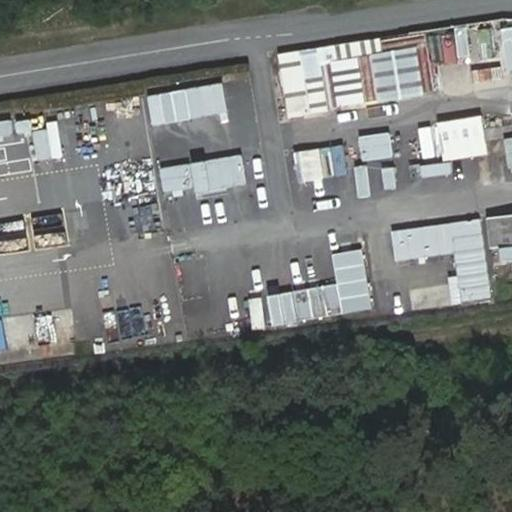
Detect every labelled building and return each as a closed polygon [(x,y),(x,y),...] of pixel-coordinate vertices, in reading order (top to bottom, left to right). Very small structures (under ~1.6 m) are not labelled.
[(477,45),(481,74),(511,70),(511,27),(506,29),(508,42),(477,45)] [(446,61),(443,31),(279,52),(287,114),(435,95),(431,63),(446,61)] [(482,185),(511,181),(511,110),(439,120),(445,160),(478,155),(482,185)] [(361,133),(363,159),(396,157),(395,130),(361,133)] [(300,148),(302,178),(350,174),(348,144),(300,148)] [(168,198),(251,180),(245,150),(161,169),(168,198)] [(421,163),(421,176),(454,174),(453,161),(421,163)] [(398,193),(398,165),(355,165),(355,193),(398,193)] [(497,259),(511,257),(511,212),(492,215),(497,259)] [(397,260),(458,253),(463,301),(495,298),(487,218),(394,227),(397,260)] [(276,324),(375,308),(366,247),(334,252),(339,283),(271,293),(276,324)] [(228,332),(269,328),(265,295),(225,300),(228,332)] [(219,311),(187,317),(190,334),(222,328),(219,311)]
